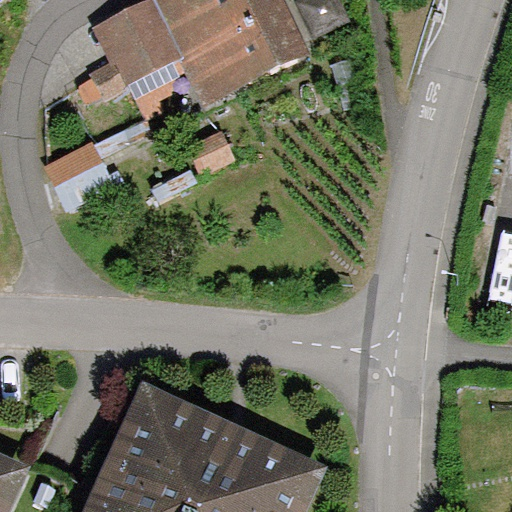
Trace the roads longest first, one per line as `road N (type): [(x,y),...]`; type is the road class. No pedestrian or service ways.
road 1 (residential): [(388,358),(75,318),(0,318)]
road 2 (unclassified): [(388,358),(482,0)]
road 3 (unknown): [(75,318),(28,193),(13,118),(15,76),(69,7),(93,0)]
road 4 (unclassified): [(391,511),(388,358)]
road 5 (unknown): [(388,358),(511,360)]
